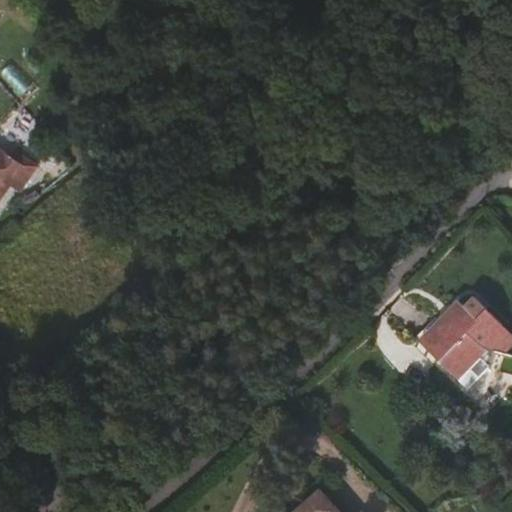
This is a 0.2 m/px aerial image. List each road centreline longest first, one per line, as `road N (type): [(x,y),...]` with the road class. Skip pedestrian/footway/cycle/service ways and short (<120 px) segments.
road 1 (unclassified): [(484,142),(122,511)]
road 2 (unclassified): [(0,402),(65,511)]
